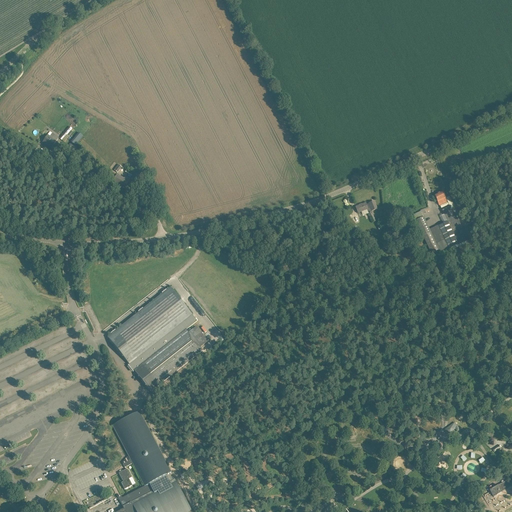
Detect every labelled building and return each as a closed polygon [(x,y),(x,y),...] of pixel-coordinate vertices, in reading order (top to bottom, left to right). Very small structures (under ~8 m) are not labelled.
[(60,138),(62,140),(72,129),(69,127),(60,138)] [(43,142),(51,148),(59,137),(53,133),(50,136),(48,135),(43,142)] [(68,145),(62,151),(66,155),(75,145),(72,142),(69,145),(68,145)] [(113,182),(124,189),(130,179),(126,176),(124,179),(117,175),(113,182)] [(130,183),(136,187),(139,182),(140,182),(143,177),(141,176),(138,181),(133,178),(130,183)] [(443,192),(434,195),(440,206),(448,202),(443,192)] [(377,210),(376,206),(374,202),(369,204),(366,205),(366,203),(356,207),(358,213),(367,210),(368,213),(372,223),(373,222),(375,221),(376,221),(372,212),(377,210)] [(416,221),(432,256),(439,252),(443,251),(445,250),(449,248),(449,249),(449,248),(458,244),(458,245),(468,241),(467,240),(451,204),(449,205),(448,202),(440,206),(444,214),(447,221),(445,223),(429,230),(424,217),(423,217),(416,221)] [(351,228),(352,228),(354,231),(355,233),(359,230),(358,228),(355,225),(356,225),(350,218),(346,222),(351,228)] [(197,321),(170,287),(167,290),(166,290),(162,293),(162,294),(143,309),(143,308),(138,312),(139,312),(116,331),(115,330),(111,333),(111,334),(107,337),(129,364),(128,365),(133,372),(134,371),(151,392),(203,351),(200,347),(189,333),(186,330),(197,321)] [(171,472),(141,415),(139,412),(113,426),(145,486),(124,497),(125,498),(123,500),(122,498),(119,499),(124,509),(117,511),(192,511),(175,479),(173,480),(170,473),(171,472)] [(446,428),(449,433),(455,429),(457,431),(459,430),(454,423),(446,428)] [(121,483),(125,490),(129,487),(129,488),(130,487),(132,485),(129,479),(131,478),(127,469),(119,473),(123,482),(121,483)] [(502,492),(498,485),(493,488),(492,486),(489,487),(490,490),(493,497),(502,492)]
